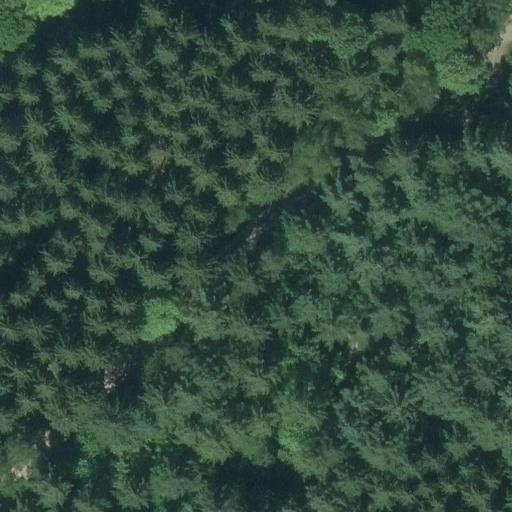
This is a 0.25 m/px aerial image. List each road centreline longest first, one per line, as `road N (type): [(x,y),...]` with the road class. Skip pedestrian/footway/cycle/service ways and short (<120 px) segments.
road 1 (track): [(0,501),(127,360),(296,196),(389,125)]
road 2 (track): [(511,122),(389,125)]
